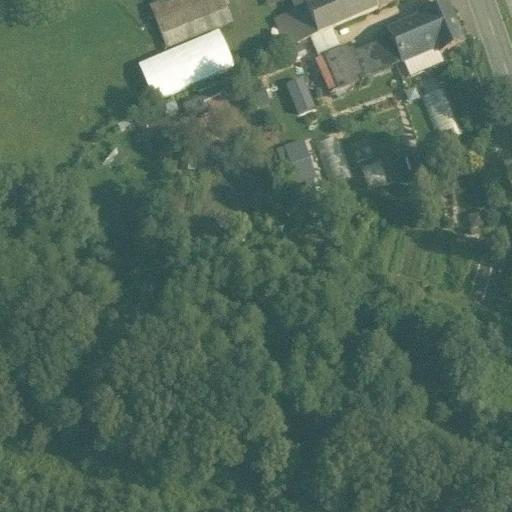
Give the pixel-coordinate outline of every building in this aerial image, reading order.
[(222,0),(172,0),(149,9),(166,51),(233,24),(222,0)] [(283,4),(281,0),(264,0),(269,10),(283,4)] [(281,0),(283,4),(288,16),(306,10),(312,7),(308,0),(281,0)] [(377,12),(371,0),(328,0),(312,7),(306,10),(318,39),(327,34),(377,12)] [(371,0),(377,12),(404,0),(371,0)] [(447,9),(423,18),(436,51),(439,57),(464,47),(447,9)] [(318,39),(306,10),(288,16),(300,46),(309,42),(318,39)] [(300,46),(288,16),(274,23),(286,51),(300,46)] [(436,51),(423,18),(388,32),(402,65),(436,51)] [(335,54),(327,34),(318,39),(309,42),(317,62),(326,59),(335,54)] [(217,35),(139,69),(154,106),(233,73),(217,35)] [(335,54),(326,59),(339,92),(364,83),(350,48),(335,54)] [(339,92),(326,59),(317,62),(332,96),(339,92)] [(318,145),(332,187),(353,180),(338,138),(318,145)] [(305,142),(280,148),(290,195),(315,189),(305,142)] [(367,189),(385,184),(378,162),(360,168),(367,189)]
